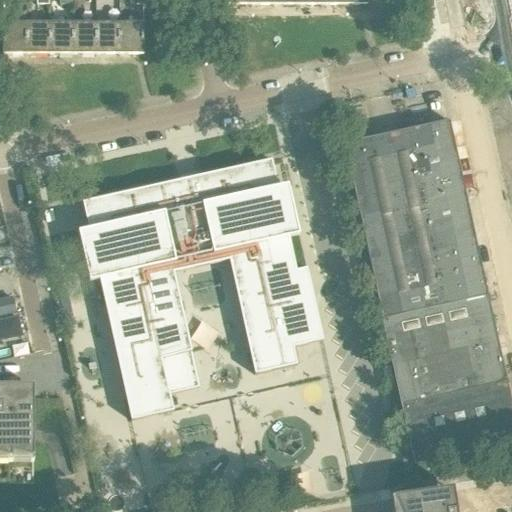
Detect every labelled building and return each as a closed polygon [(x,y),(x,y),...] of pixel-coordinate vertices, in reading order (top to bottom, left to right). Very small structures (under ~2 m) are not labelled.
[(2,55),(25,55),(25,24),(2,24),(2,55)] [(25,55),(49,55),(48,24),(25,24),(25,55)] [(49,55),(73,55),(73,24),(48,24),(49,55)] [(73,55),(95,55),(95,24),(73,24),(73,55)] [(95,55),(119,55),(119,24),(95,24),(95,55)] [(119,24),(119,55),(143,55),(143,24),(119,24)] [(343,145),(382,320),(487,297),(448,122),(343,145)] [(88,231),(78,233),(89,283),(99,281),(99,282),(125,395),(131,422),(173,413),(169,395),(170,395),(199,389),(174,274),(220,264),(229,262),(230,266),(254,376),(297,367),(293,349),(294,349),(319,343),(323,343),(315,310),(306,270),(296,272),(291,249),(289,239),(299,237),(288,186),(277,188),(271,161),(261,164),(197,178),(182,181),(181,177),(179,177),(180,182),(112,197),(82,204),(87,228),(88,231)] [(52,209),(45,210),(47,221),(55,220),(52,209)] [(66,296),(56,298),(63,329),(73,327),(66,296)] [(382,320),(401,407),(506,384),(487,297),(382,320)] [(0,301),(0,318),(18,314),(14,298),(0,301)] [(0,342),(23,337),(18,317),(0,320),(0,342)] [(389,365),(380,368),(388,407),(398,404),(389,365)] [(511,410),(506,384),(401,407),(414,466),(511,443),(511,410)] [(0,484),(33,485),(33,388),(0,388),(0,484)] [(393,499),(394,500),(397,507),(398,511),(455,511),(454,499),(452,490),(393,499)]
